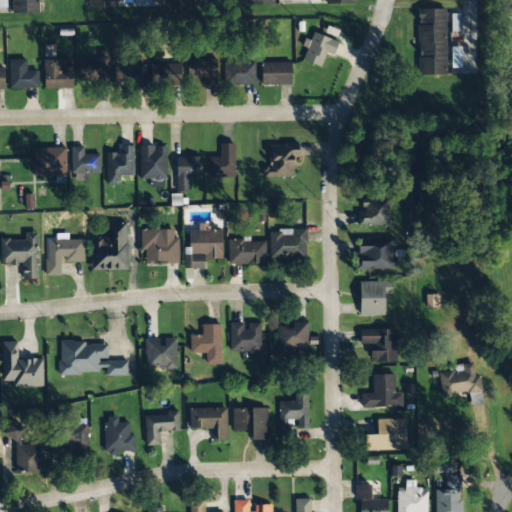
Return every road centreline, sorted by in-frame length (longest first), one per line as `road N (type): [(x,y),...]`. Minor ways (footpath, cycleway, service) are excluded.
road 1 (residential): [(336,511),(333,168),(388,0)]
road 2 (residential): [(347,113),(0,119)]
road 3 (residential): [(0,509),(184,473),(336,469)]
road 4 (residential): [(0,312),(189,294),(332,293)]
